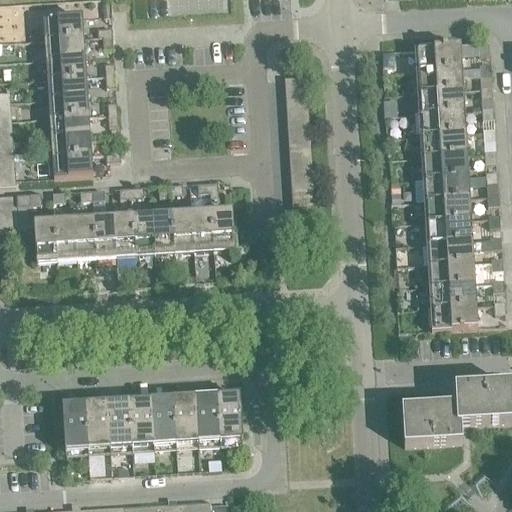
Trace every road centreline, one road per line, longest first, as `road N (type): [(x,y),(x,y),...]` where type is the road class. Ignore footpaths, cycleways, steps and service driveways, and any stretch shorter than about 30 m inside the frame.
road 1 (residential): [(0,502),(270,486),(263,369),(0,384)]
road 2 (unclassified): [(0,326),(356,302)]
road 3 (residential): [(261,166),(136,172),(132,77),(256,71)]
road 4 (unclassified): [(356,302),(339,26)]
road 5 (unclassified): [(369,511),(356,302)]
road 6 (residential): [(339,26),(501,14)]
road 7 (residential): [(511,161),(501,14)]
road 8 (residential): [(256,71),(254,35),(339,26)]
